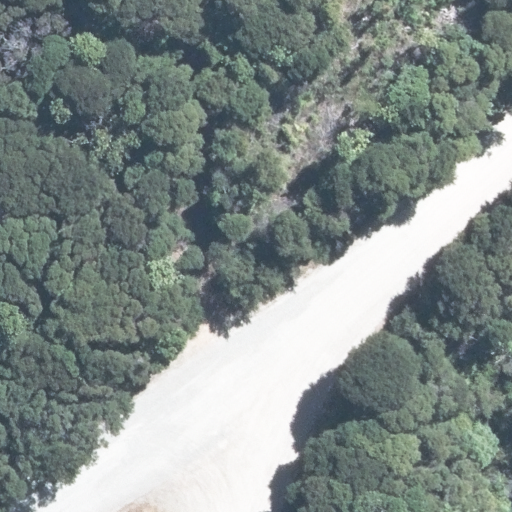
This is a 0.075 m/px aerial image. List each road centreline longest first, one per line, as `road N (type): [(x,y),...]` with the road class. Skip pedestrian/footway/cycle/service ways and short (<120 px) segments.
road 1 (unclassified): [(511,136),(222,423)]
road 2 (unclassified): [(222,423),(59,511)]
